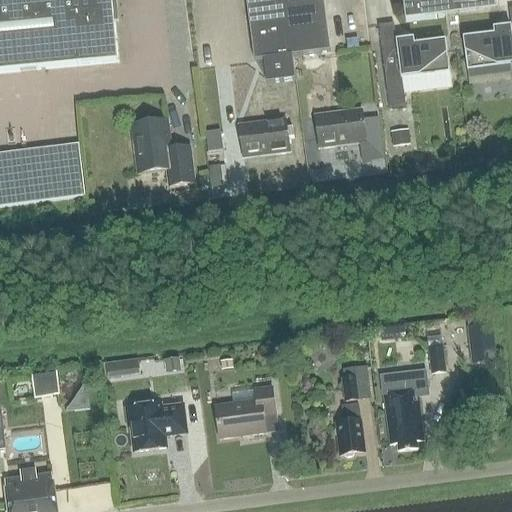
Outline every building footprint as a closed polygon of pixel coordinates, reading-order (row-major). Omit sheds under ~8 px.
[(112,0),(0,0),(0,73),(118,62),(112,0)] [(285,0),(246,0),(255,63),(266,61),(269,85),(296,82),(293,58),(285,0)] [(323,0),(285,0),(293,58),(331,53),(323,0)] [(497,6),(496,0),(402,0),(406,22),(445,18),(444,7),(457,6),(458,11),(497,6)] [(511,33),(463,40),(467,72),(511,66),(511,33)] [(357,38),(346,39),(347,50),(358,49),(357,38)] [(446,42),(397,48),(381,50),(389,110),(406,108),(402,80),(450,74),(446,42)] [(362,112),(315,118),(320,150),(366,144),(362,112)] [(286,121),(239,127),(244,160),(290,154),(286,121)] [(172,151),(168,122),(132,127),(138,176),(167,172),(169,189),(195,185),(190,149),(172,151)] [(409,131),(391,133),(393,148),(410,146),(409,131)] [(206,134),(208,153),(222,151),(220,132),(206,134)] [(0,205),(85,198),(80,145),(0,151),(0,205)] [(382,149),(367,152),(369,165),(384,163),(382,149)] [(220,167),(209,168),(211,189),(223,188),(220,167)] [(493,325),(467,329),(471,365),(497,362),(493,325)] [(395,340),(376,341),(378,372),(397,371),(395,340)] [(447,373),(444,351),(444,350),(429,352),(431,375),(447,373)] [(180,360),(164,362),(166,374),(181,372),(180,360)] [(137,362),(107,365),(107,367),(109,380),(139,377),(138,364),(137,362)] [(234,370),(232,362),(221,363),(222,372),(234,370)] [(427,371),(382,376),(391,446),(397,446),(398,453),(417,451),(416,443),(423,442),(417,397),(430,396),(427,371)] [(57,373),(34,378),(38,402),(62,398),(57,373)] [(358,402),(355,378),(343,380),(346,404),(358,402)] [(264,418),(276,416),(273,390),(255,392),(256,403),(215,409),(219,441),(266,435),(264,418)] [(340,458),(365,455),(359,406),(342,408),(344,424),(336,425),(340,458)] [(165,438),(187,436),(183,408),(161,411),(161,407),(127,411),(129,430),(131,430),(135,454),(166,450),(165,438)] [(56,511),(52,475),(37,477),(36,470),(20,473),(21,479),(4,481),(8,511),(56,511)]
